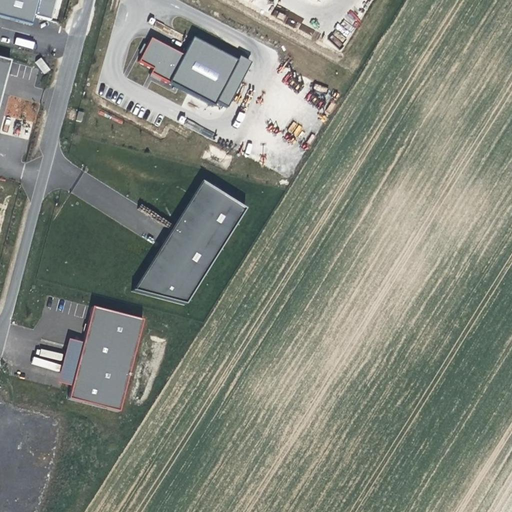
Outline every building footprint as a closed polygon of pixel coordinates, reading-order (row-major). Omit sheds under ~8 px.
[(37,0),(0,0),(0,14),(32,23),(37,0)] [(253,61),(240,55),(238,59),(195,36),(172,80),(215,103),(217,99),(230,106),(253,61)] [(44,74),(50,70),(41,57),(35,62),(44,74)] [(199,187),(132,294),(187,304),(244,214),(199,187)] [(92,309),(70,403),(117,416),(141,323),(92,309)] [(44,368),(47,362),(34,356),(31,362),(44,368)]
